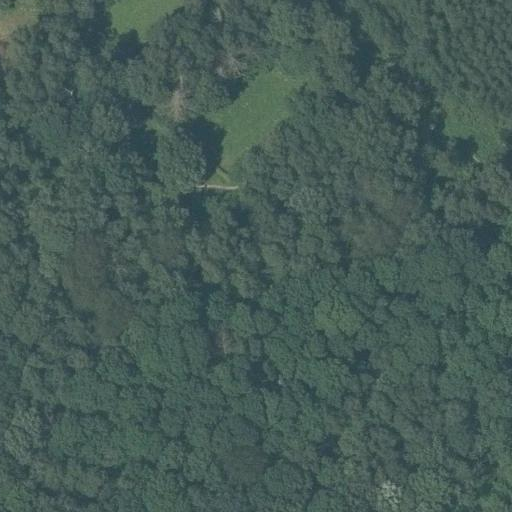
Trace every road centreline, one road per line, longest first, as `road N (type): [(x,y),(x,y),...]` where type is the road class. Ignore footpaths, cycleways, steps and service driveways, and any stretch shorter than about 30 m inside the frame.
road 1 (track): [(147,125),(85,51),(49,38),(0,40)]
road 2 (track): [(0,119),(119,173)]
